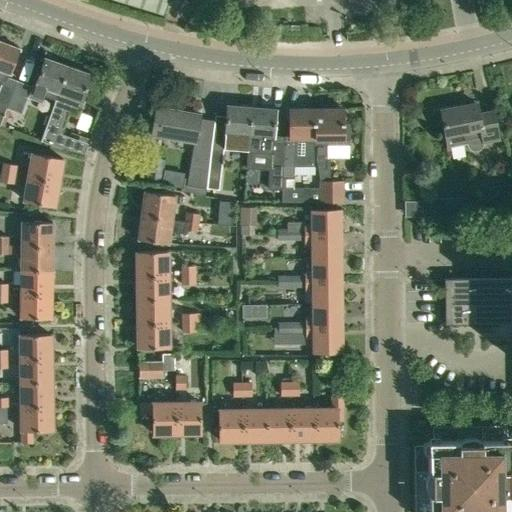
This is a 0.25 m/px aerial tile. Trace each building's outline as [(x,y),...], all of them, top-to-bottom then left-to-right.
[(0,79),(7,82),(11,73),(20,48),(0,40),(0,79)] [(54,100),(67,65),(44,57),(33,86),(17,80),(14,89),(7,107),(21,112),(27,95),(42,100),(43,96),(54,100)] [(77,114),(81,101),(82,101),(91,74),(67,65),(54,100),(56,101),(42,140),(66,149),(69,136),(60,133),(64,123),(63,123),(68,111),(77,114)] [(0,125),(7,107),(14,89),(1,84),(0,87),(0,125)] [(493,111),(479,114),(477,103),(441,110),(448,147),(467,144),(467,145),(468,146),(469,148),(470,149),(472,150),(473,151),(475,151),(477,151),(479,150),(480,150),(482,149),(483,147),(484,146),(484,144),(484,143),(484,141),(484,140),(498,138),(493,111)] [(251,106),(227,104),(225,124),(225,133),(223,148),(248,150),(248,148),(249,145),(250,135),(251,106)] [(314,143),(349,143),(349,124),(343,124),(343,108),(340,108),(340,105),(328,105),(328,108),(314,108),(315,137),(314,137),(314,143)] [(198,123),(200,113),(156,106),(153,126),(152,133),(189,139),(189,137),(193,138),(184,188),(203,191),(203,187),(206,172),(212,135),(214,126),(198,123)] [(274,142),(275,128),(276,108),(251,106),(250,135),(249,145),(248,148),(271,150),(269,189),(282,190),(283,142),(274,142)] [(314,137),(315,137),(314,108),(289,109),(289,137),(283,137),(283,142),(282,190),(283,190),(283,202),(343,202),(343,190),(320,191),(320,185),(283,185),(283,178),(293,178),(293,166),(314,165),(314,143),(314,137)] [(206,172),(203,187),(217,189),(224,137),(212,135),(206,172)] [(29,176),(59,181),(63,157),(34,152),(29,176)] [(343,180),(329,180),(329,156),(320,156),(320,185),(320,191),(343,190),(343,180)] [(2,172),(15,174),(17,165),(3,163),(2,172)] [(13,183),(15,174),(2,172),(0,180),(13,183)] [(55,205),(59,181),(29,176),(25,200),(55,205)] [(174,194),(165,193),(145,190),(142,214),(171,219),(174,194)] [(221,209),(232,210),(232,202),(222,201),(221,209)] [(456,203),(424,203),(424,215),(456,215),(456,203)] [(256,208),(240,208),(240,224),(256,224),(256,208)] [(278,227),(278,234),(340,233),(340,210),(312,210),(312,222),(305,222),(305,227),(278,227)] [(185,220),(198,222),(199,214),(186,212),(185,220)] [(168,243),(171,219),(142,214),(138,239),(168,243)] [(52,221),(32,221),(23,220),(22,245),(52,245),(52,221)] [(312,245),(312,257),(340,257),(340,233),(278,234),(278,241),(304,241),(305,245),(312,245)] [(0,244),(8,245),(8,236),(0,235),(0,244)] [(51,269),(52,245),(22,245),(22,269),(51,269)] [(138,275),(168,274),(167,250),(137,251),(138,275)] [(341,280),(340,257),(312,257),(312,270),(305,270),(305,273),(279,274),(279,281),(341,280)] [(181,275),(195,274),(195,266),(181,266),(181,275)] [(51,293),(51,269),(22,269),(21,293),(51,293)] [(138,299),(168,298),(168,274),(138,275),(138,299)] [(195,274),(181,275),(181,283),(195,283),(195,274)] [(511,277),(444,278),(445,282),(445,322),(445,323),(508,322),(511,322),(511,277)] [(313,292),(313,303),(341,303),(341,280),(279,281),(279,288),(305,287),(305,292),(313,292)] [(50,317),(51,293),(21,293),(21,317),(30,317),(50,317)] [(138,323),(168,322),(168,298),(138,299),(138,323)] [(341,327),(341,303),(313,303),(313,316),(306,317),(306,320),(279,320),(279,327),(341,327)] [(253,317),(253,304),(243,304),(243,317),(253,317)] [(182,322),(195,322),(199,322),(199,313),(182,313),(182,322)] [(139,347),(159,347),(169,346),(168,322),(138,323),(139,347)] [(195,322),(182,322),(182,331),(196,331),(195,322)] [(341,350),(341,327),(279,327),(279,334),(305,334),(306,338),(313,337),(313,351),(341,350)] [(21,357),(51,357),(50,333),(30,334),(21,334),(21,357)] [(163,353),(163,361),(163,368),(175,368),(175,353),(163,353)] [(21,381),(51,381),(51,357),(21,357),(21,381)] [(163,368),(163,361),(159,361),(139,362),(140,376),(160,376),(163,376),(163,368)] [(185,375),(176,375),(176,388),(185,388),(185,375)] [(21,406),(51,406),(51,381),(21,381),(21,406)] [(234,396),(243,395),(242,382),(234,382),(234,396)] [(242,382),(243,395),(251,395),(251,382),(242,382)] [(282,396),(290,395),(290,382),(281,382),(282,396)] [(290,382),(290,395),(299,395),(299,382),(290,382)] [(315,409),(315,438),(339,438),(338,420),(342,420),(342,396),(332,396),(333,408),(315,409)] [(152,433),(176,432),(176,403),(140,403),(140,413),(152,413),(152,433)] [(201,432),(200,412),(200,403),(176,403),(176,432),(201,432)] [(31,442),(32,430),(52,430),(51,406),(21,406),(22,442),(31,442)] [(242,439),(266,439),(266,409),(242,410),(242,439)] [(266,439),(291,438),(291,409),(266,409),(266,439)] [(291,438),(315,438),(315,409),(291,409),(291,438)] [(218,439),(242,439),(242,410),(218,410),(218,439)] [(414,511),(511,511),(511,439),(507,439),(507,425),(433,426),(433,440),(428,440),(428,446),(414,446),(414,511)]
